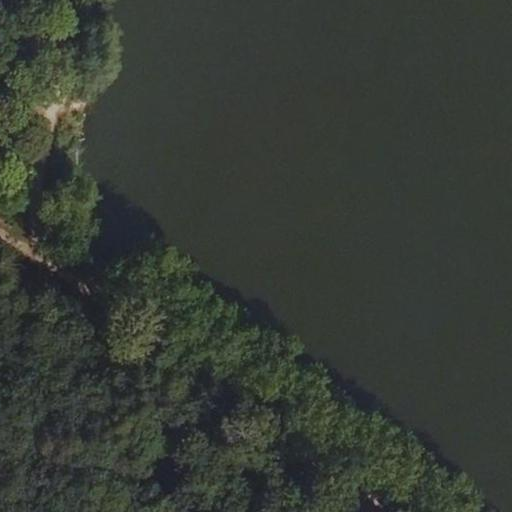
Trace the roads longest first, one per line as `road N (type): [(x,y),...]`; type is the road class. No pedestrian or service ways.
road 1 (track): [(0,221),(271,415),(381,511)]
road 2 (track): [(48,0),(37,250)]
